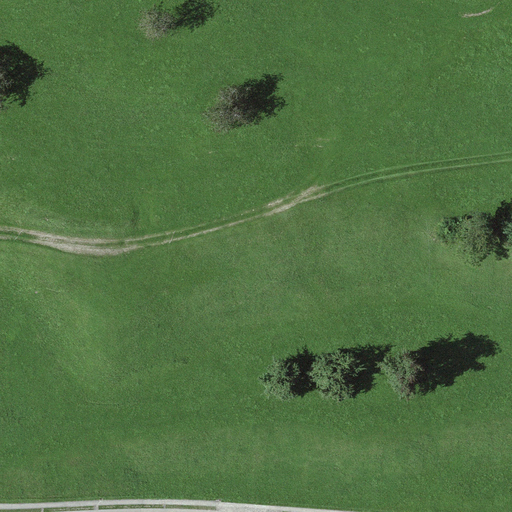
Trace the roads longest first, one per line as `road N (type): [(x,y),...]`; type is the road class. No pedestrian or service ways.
road 1 (track): [(0,235),(103,246),(238,227),(390,177),(511,157)]
road 2 (track): [(0,510),(252,511)]
